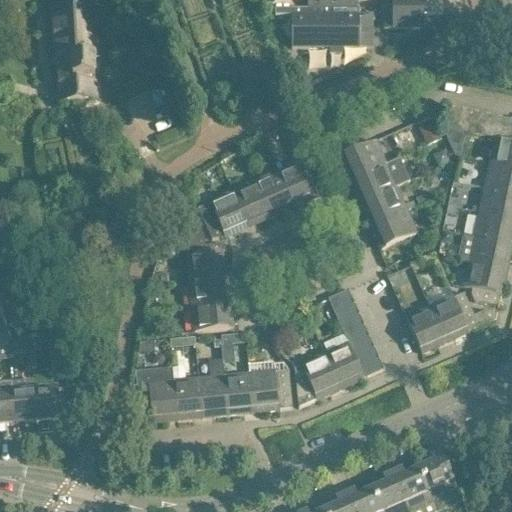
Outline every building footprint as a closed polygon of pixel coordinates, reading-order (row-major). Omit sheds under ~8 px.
[(443,17),(442,0),(307,0),(308,10),(275,11),(275,17),(291,18),(291,19),(358,17),(357,2),(392,2),(392,6),(384,6),(384,32),(424,31),(424,17),(443,17)] [(91,1),(48,3),(51,68),(57,68),(59,106),(95,104),(91,1)] [(372,17),(358,17),(291,19),(291,52),(329,51),(329,56),(343,56),(343,51),(372,51),(372,17)] [(0,99),(14,97),(11,82),(0,84),(0,99)] [(460,133),(464,111),(451,108),(446,130),(460,133)] [(471,136),(477,113),(464,111),(460,133),(471,136)] [(484,138),(489,116),(477,113),(471,136),(484,138)] [(496,141),(500,118),(489,116),(484,138),(496,141)] [(507,144),(511,121),(511,120),(500,118),(496,141),(507,144)] [(431,123),(416,130),(426,150),(440,144),(431,123)] [(511,144),(507,144),(496,141),(491,167),(511,171),(511,144)] [(385,168),(374,144),(340,159),(351,183),(385,168)] [(399,161),(385,168),(351,183),(361,206),(395,191),(410,184),(399,161)] [(318,199),(303,165),(280,175),(295,210),(318,199)] [(511,197),(511,171),(491,167),(485,191),(511,197)] [(295,210),(280,175),(256,186),(272,220),(295,210)] [(272,220),(256,186),(234,196),(249,230),(272,220)] [(406,214),(395,191),(361,206),(371,229),(406,214)] [(511,222),(511,197),(485,191),(480,216),(511,222)] [(249,230),(234,196),(209,207),(214,216),(217,224),(220,231),(224,241),(249,230)] [(214,216),(209,207),(198,212),(198,213),(199,213),(203,221),(214,216)] [(449,210),(447,218),(456,220),(458,212),(449,210)] [(194,215),(193,214),(183,218),(184,229),(197,223),(194,216),(194,215)] [(416,238),(406,214),(371,229),(382,253),(416,238)] [(217,224),(214,216),(203,221),(206,228),(217,224)] [(511,248),(511,246),(511,222),(480,216),(475,241),(511,248)] [(201,231),(197,223),(184,229),(185,238),(201,231)] [(220,231),(217,224),(206,228),(209,236),(220,231)] [(186,248),(204,239),(201,231),(185,238),(186,248)] [(224,241),(220,231),(209,236),(212,242),(221,241),(222,242),(224,241)] [(443,235),(441,245),(447,245),(452,242),(453,236),(443,235)] [(165,236),(160,256),(173,259),(179,240),(165,236)] [(196,250),(205,249),(204,239),(186,248),(187,259),(197,258),(196,250)] [(511,248),(475,241),(465,239),(460,263),(470,265),(506,273),(511,248)] [(227,281),(224,246),(222,247),(209,248),(210,256),(197,258),(187,259),(190,284),(227,281)] [(209,248),(205,249),(196,250),(197,258),(210,256),(209,248)] [(6,251),(0,253),(0,267),(10,264),(6,251)] [(0,280),(14,276),(10,264),(0,267),(0,280)] [(501,299),(506,273),(470,265),(464,291),(473,293),(482,295),(491,296),(501,299)] [(0,293),(17,288),(14,276),(0,280),(0,293)] [(229,306),(227,281),(190,284),(192,310),(229,306)] [(0,306),(21,299),(17,288),(0,293),(0,306)] [(355,304),(349,292),(348,292),(348,293),(328,302),(333,314),(355,304)] [(480,306),(482,295),(473,293),(471,298),(475,305),(480,306)] [(489,308),(491,296),(482,295),(480,306),(489,308)] [(465,296),(454,301),(458,310),(468,305),(465,297),(465,296)] [(498,310),(501,299),(491,296),(489,308),(497,310),(498,310)] [(148,298),(149,313),(158,313),(157,297),(148,298)] [(0,309),(3,318),(25,311),(21,299),(0,306),(0,309)] [(462,320),(458,310),(454,301),(430,311),(445,346),(469,335),(466,328),(462,320)] [(359,315),(355,304),(333,314),(338,325),(359,315)] [(473,315),(468,305),(458,310),(462,320),(473,315)] [(232,332),(229,306),(192,310),(195,335),(232,332)] [(29,322),(25,311),(3,318),(7,329),(29,322)] [(445,346),(430,311),(406,322),(421,356),(445,346)] [(486,313),(480,316),(485,328),(495,323),(497,315),(496,315),(486,313)] [(364,327),(359,315),(338,325),(343,336),(364,327)] [(476,323),(474,319),(473,315),(462,320),(466,328),(476,323)] [(485,328),(480,316),(474,319),(476,323),(466,328),(469,335),(485,328)] [(33,335),(29,322),(7,329),(11,342),(12,342),(33,335)] [(369,338),(364,327),(343,336),(344,338),(348,347),(369,338)] [(37,346),(33,335),(12,342),(14,348),(20,348),(30,347),(37,346)] [(245,336),(220,338),(222,349),(246,347),(245,336)] [(364,381),(358,369),(353,358),(348,347),(344,338),(325,347),(329,356),(325,358),(340,392),(364,381)] [(374,349),(369,338),(348,347),(353,358),(374,349)] [(194,340),(180,341),(181,350),(195,348),(194,341),(194,340)] [(154,345),(140,346),(139,356),(155,356),(154,345)] [(41,355),(41,346),(37,346),(30,347),(31,356),(41,355)] [(379,360),(374,349),(353,358),(358,369),(379,360)] [(340,392),(325,358),(301,369),(305,378),(309,387),(313,395),(316,403),(340,392)] [(385,373),(379,360),(358,369),(364,381),(383,373),(385,373)] [(228,418),(225,381),(222,364),(209,365),(211,382),(199,383),(203,421),(228,418)] [(289,374),(284,368),(275,369),(274,364),(248,367),(250,378),(253,416),(279,413),(278,403),(277,394),(276,386),(275,375),(289,374)] [(305,378),(301,369),(293,372),(294,373),(295,373),(296,382),(305,378)] [(178,423),(174,386),(173,371),(136,375),(137,389),(134,390),(136,411),(151,410),(152,426),(178,423)] [(289,375),(289,374),(275,375),(276,386),(290,384),(289,375)] [(253,416),(250,378),(225,381),(228,418),(253,416)] [(309,387),(305,378),(296,382),(297,392),(309,387)] [(38,424),(35,395),(34,383),(11,386),(15,427),(38,424)] [(203,421),(199,383),(174,386),(178,423),(203,421)] [(291,393),(290,384),(276,386),(277,394),(291,393)] [(0,428),(15,427),(11,386),(0,386),(0,428)] [(298,401),(313,395),(309,387),(297,392),(298,401)] [(69,409),(68,392),(35,395),(38,424),(61,422),(60,410),(69,409)] [(291,402),(291,393),(277,394),(278,403),(291,402)] [(298,411),(316,403),(313,395),(298,401),(298,410),(298,411)] [(292,410),(291,402),(278,403),(279,413),(293,412),(293,410),(292,410)] [(443,511),(462,504),(441,455),(430,460),(433,465),(419,472),(434,507),(436,511),(443,511)] [(434,507),(419,472),(404,478),(402,472),(392,476),(408,511),(436,511),(434,507)] [(408,511),(392,476),(383,481),(386,487),(371,493),(379,511),(408,511)] [(379,511),(371,493),(357,499),(354,493),(345,497),(351,511),(379,511)] [(351,511),(345,497),(335,502),(338,508),(328,511),(351,511)]
